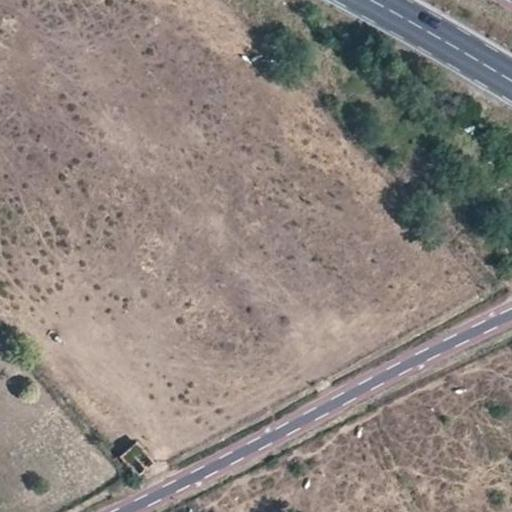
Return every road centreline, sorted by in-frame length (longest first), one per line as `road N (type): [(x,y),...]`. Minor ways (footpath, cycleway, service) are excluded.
road 1 (unclassified): [(113,511),(511,316)]
road 2 (trunk): [(141,0),(209,22),(511,227)]
road 3 (primary): [(367,0),(511,83)]
